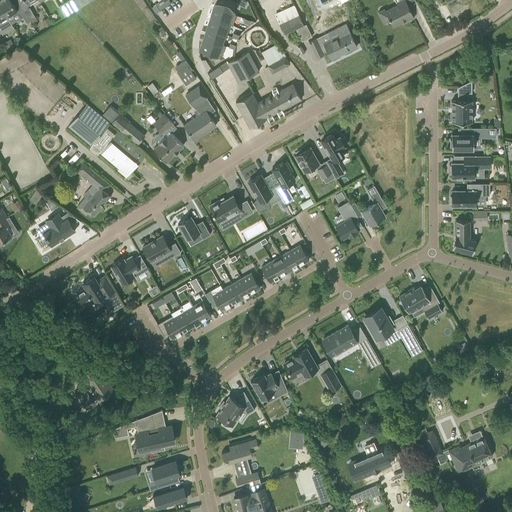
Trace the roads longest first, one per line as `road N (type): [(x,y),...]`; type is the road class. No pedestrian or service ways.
road 1 (residential): [(29,511),(42,430),(11,299),(251,147)]
road 2 (residential): [(251,147),(459,40),(511,2)]
road 3 (residential): [(204,0),(188,48),(251,147)]
road 4 (residential): [(432,253),(433,90)]
road 5 (residential): [(347,297),(210,384)]
road 6 (residential): [(210,384),(197,424),(213,511)]
